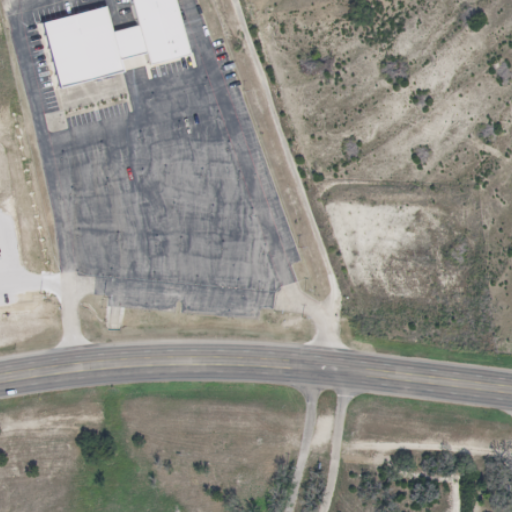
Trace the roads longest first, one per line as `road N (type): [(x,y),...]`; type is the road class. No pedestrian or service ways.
road 1 (primary): [(511,390),(326,368),(141,362),(0,379)]
road 2 (residential): [(326,368),(295,511)]
road 3 (residential): [(351,370),(324,511)]
